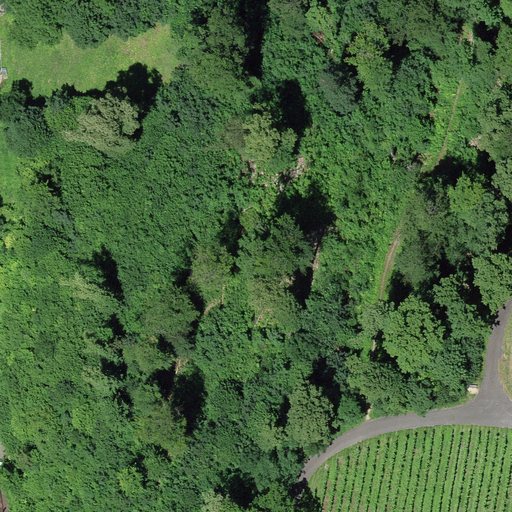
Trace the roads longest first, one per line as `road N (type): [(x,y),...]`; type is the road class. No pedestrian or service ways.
road 1 (track): [(440,0),(445,59),(436,120),(363,294),(349,354),(351,437)]
road 2 (track): [(296,511),(296,492),(318,458),(372,426),(438,417),(511,420)]
road 3 (track): [(490,416),(497,327),(511,291)]
